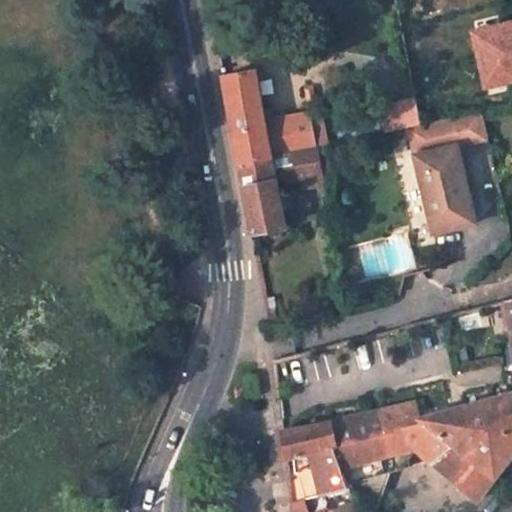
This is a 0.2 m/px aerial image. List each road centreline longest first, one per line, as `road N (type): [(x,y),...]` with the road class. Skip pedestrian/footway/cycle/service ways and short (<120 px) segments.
road 1 (tertiary): [(199,401),(224,337),(229,270),(180,0)]
road 2 (unknown): [(242,419),(431,361)]
road 3 (tertiary): [(199,401),(154,471),(145,511)]
